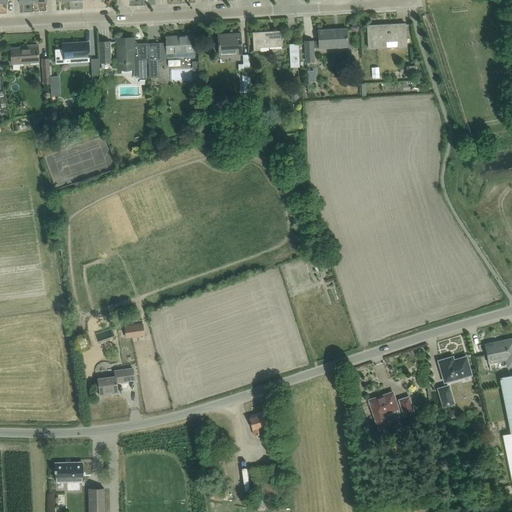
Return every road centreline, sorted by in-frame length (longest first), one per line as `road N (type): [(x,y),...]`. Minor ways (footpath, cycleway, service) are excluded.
road 1 (unclassified): [(0,432),(80,432),(177,417),(511,311)]
road 2 (unclassified): [(0,23),(292,9)]
